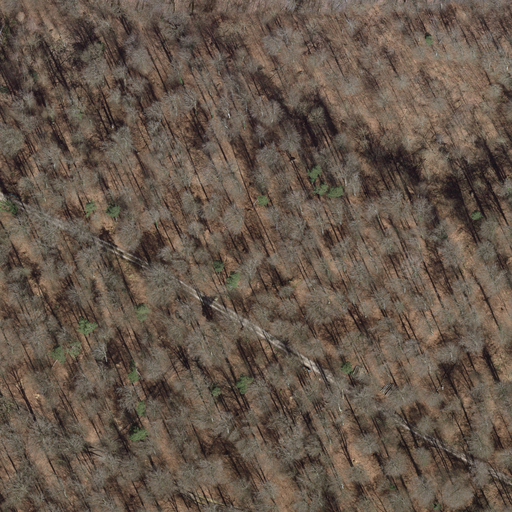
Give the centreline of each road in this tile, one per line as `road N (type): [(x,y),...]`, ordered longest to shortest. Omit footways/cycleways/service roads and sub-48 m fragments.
road 1 (track): [(0,196),(168,276),(511,482)]
road 2 (track): [(235,511),(0,401)]
